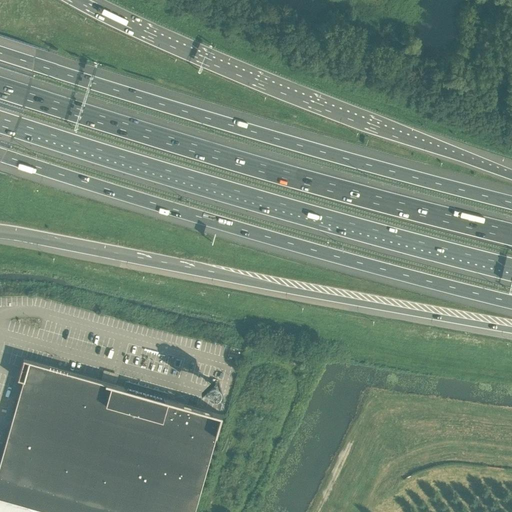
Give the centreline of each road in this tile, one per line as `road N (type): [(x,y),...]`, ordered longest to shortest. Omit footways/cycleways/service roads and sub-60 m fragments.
road 1 (motorway): [(511,234),(0,84)]
road 2 (motorway): [(511,202),(0,52)]
road 3 (motorway): [(0,120),(511,268)]
road 4 (motorway): [(0,157),(511,302)]
road 5 (motorway): [(0,231),(511,330)]
road 6 (motorway): [(511,175),(105,11)]
